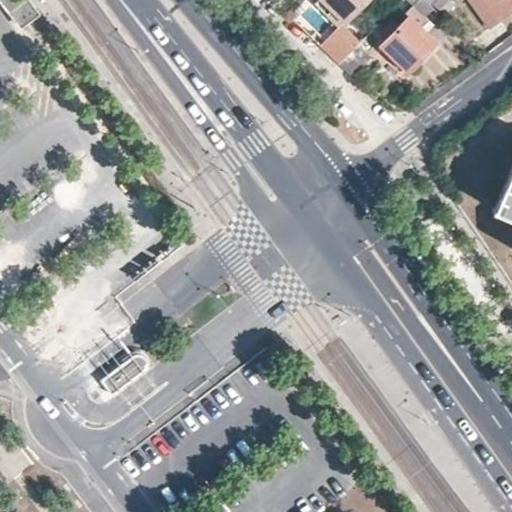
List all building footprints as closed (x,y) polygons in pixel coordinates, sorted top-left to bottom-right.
[(46,18),(32,0),(0,0),(0,3),(26,35),(46,18)] [(348,20),(326,0),(318,0),(317,2),(330,15),(340,25),(342,26),(348,20)] [(366,0),(326,0),(348,20),(366,0)] [(404,0),(414,8),(424,0),(404,0)] [(507,13),(511,9),(511,0),(469,0),(489,27),(507,13)] [(420,56),(433,43),(420,31),(429,22),(414,8),(406,17),(407,18),(382,44),(396,57),(408,69),(420,56)] [(342,26),(340,25),(320,45),(340,64),(360,43),(342,26)] [(376,55),(362,42),(360,43),(340,64),(354,77),(376,55)] [(511,169),(494,209),(511,218),(511,217),(511,169)] [(110,373),(121,387),(148,367),(153,361),(154,355),(153,351),(147,349),(142,349),(110,373)]
